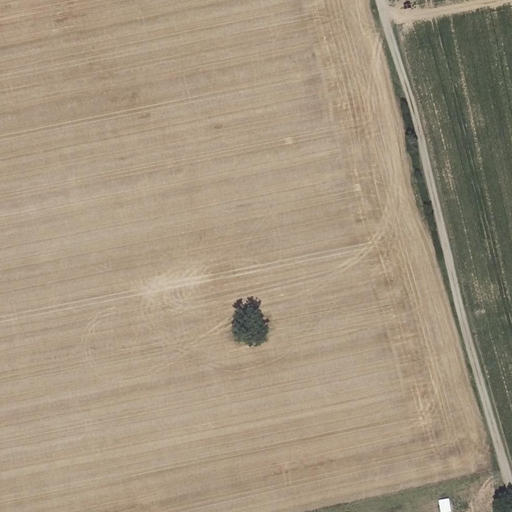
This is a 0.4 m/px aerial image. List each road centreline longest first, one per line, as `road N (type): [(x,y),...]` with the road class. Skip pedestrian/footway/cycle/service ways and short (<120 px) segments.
road 1 (track): [(511,491),(380,0)]
road 2 (track): [(387,24),(511,0)]
